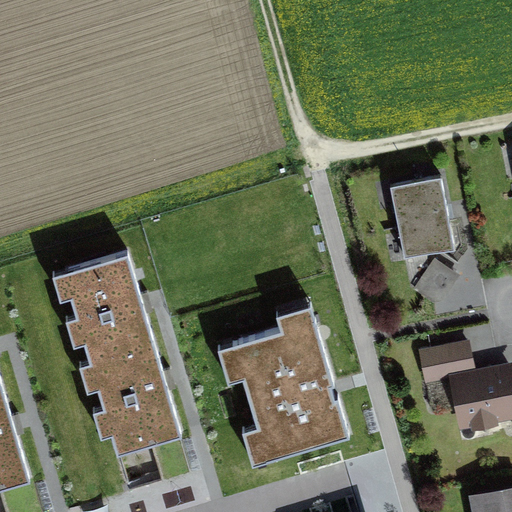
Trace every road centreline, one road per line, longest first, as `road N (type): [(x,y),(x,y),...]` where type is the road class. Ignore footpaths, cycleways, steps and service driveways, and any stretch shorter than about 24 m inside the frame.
road 1 (track): [(259,0),(410,511)]
road 2 (track): [(511,119),(309,156)]
